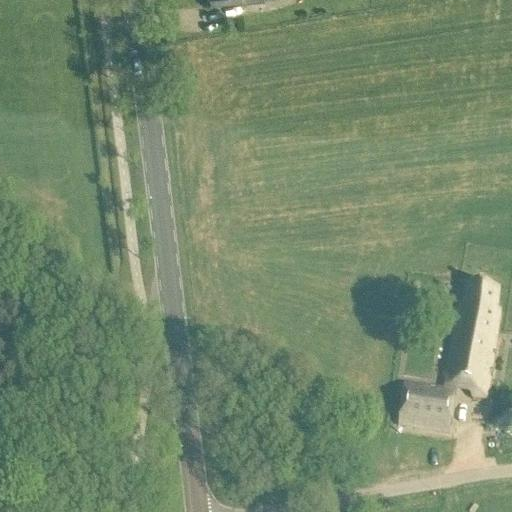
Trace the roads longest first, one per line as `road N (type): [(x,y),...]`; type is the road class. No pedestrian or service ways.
road 1 (secondary): [(196,511),(133,0)]
road 2 (unclassified): [(511,473),(275,511)]
road 3 (track): [(0,263),(147,341),(174,337)]
